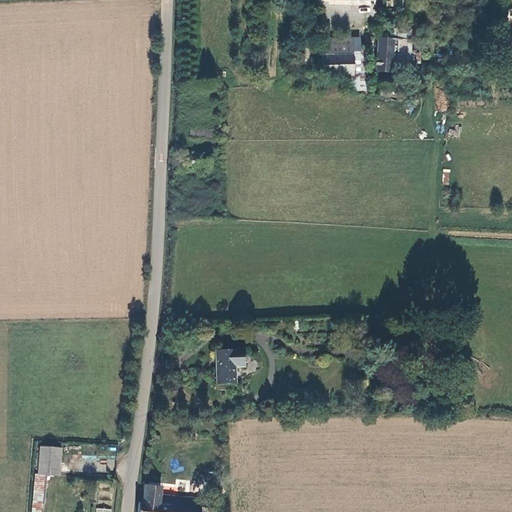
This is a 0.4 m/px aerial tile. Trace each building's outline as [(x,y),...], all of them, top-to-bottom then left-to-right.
[(379,39),(394,40),(394,32),(394,30),(379,29),(379,39)] [(321,39),(320,76),(352,76),(352,81),(352,85),(365,85),(365,55),(352,56),(351,40),(321,39)] [(382,73),(391,73),(394,40),(379,39),(377,39),(376,72),(379,72),(379,75),(382,75),(382,73)] [(398,40),(396,63),(409,64),(411,41),(398,40)] [(365,85),(352,85),(351,96),(364,96),(365,85)] [(208,154),(177,153),(171,153),(171,171),(208,173),(208,154)] [(384,327),(384,316),(364,316),(364,327),(384,327)] [(245,366),(245,349),(216,350),(217,383),(235,384),(235,366),(245,366)] [(39,447),(36,475),(58,476),(60,449),(39,447)] [(43,505),(46,476),(36,475),(34,475),(31,505),(30,511),(40,511),(41,505),(43,505)] [(139,500),(138,511),(207,511),(208,508),(200,508),(200,500),(159,497),(160,487),(145,485),(143,500),(139,500)] [(209,500),(200,500),(200,508),(208,508),(209,500)]
